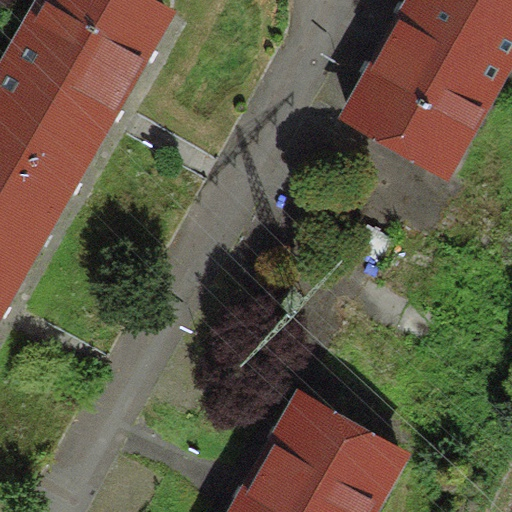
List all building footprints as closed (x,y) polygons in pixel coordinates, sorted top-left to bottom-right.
[(138,55),(39,0),(34,0),(0,61),(0,72),(99,127),(138,55)] [(168,0),(39,0),(138,55),(168,0)] [(511,55),(511,34),(451,0),(408,0),(380,49),(482,107),(511,55)] [(511,0),(451,0),(511,34),(511,0)] [(482,107),(380,49),(342,117),(444,175),(482,107)] [(99,127),(0,72),(0,166),(59,199),(99,127)] [(59,199),(0,166),(0,260),(19,271),(59,199)] [(0,304),(19,271),(0,260),(0,304)] [(362,511),(399,448),(290,388),(252,456),(353,511),(362,511)] [(353,511),(252,456),(220,511),(353,511)]
